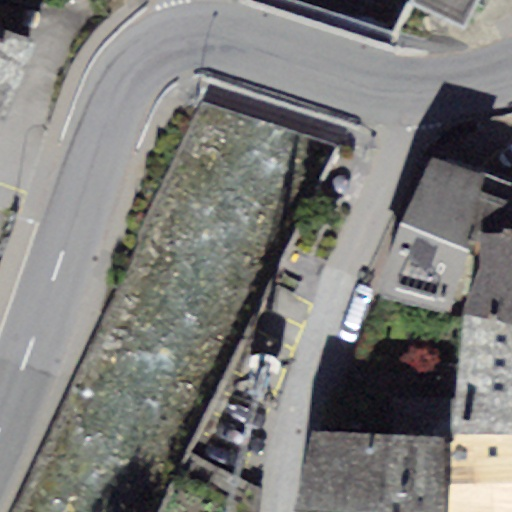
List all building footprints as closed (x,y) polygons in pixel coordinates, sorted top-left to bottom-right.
[(475,0),(415,0),(464,24),(475,0)] [(0,29),(0,120),(4,122),(37,44),(0,29)] [(485,173),(433,156),(401,224),(376,295),(446,314),(470,249),(485,173)] [(511,234),(481,234),(479,271),(463,314),(511,323),(511,234)] [(393,435),(446,437),(443,511),(511,511),(511,323),(463,314),(457,400),(395,398),(393,435)] [(393,435),(313,431),(292,511),(443,511),(446,437),(393,435)]
